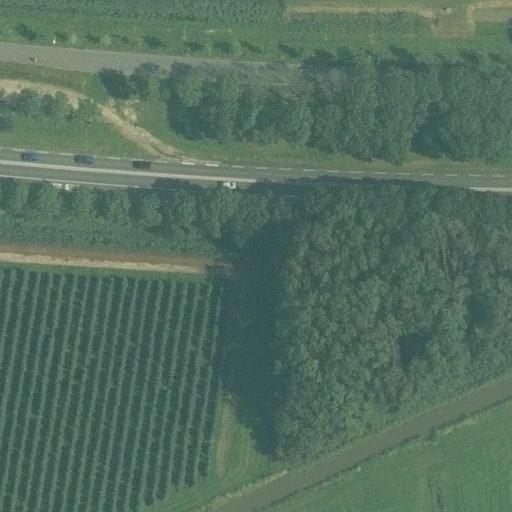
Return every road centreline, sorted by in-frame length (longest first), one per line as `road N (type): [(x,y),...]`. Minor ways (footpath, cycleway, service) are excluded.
road 1 (unclassified): [(511,84),(246,75),(0,47)]
road 2 (secondary): [(511,192),(0,161)]
